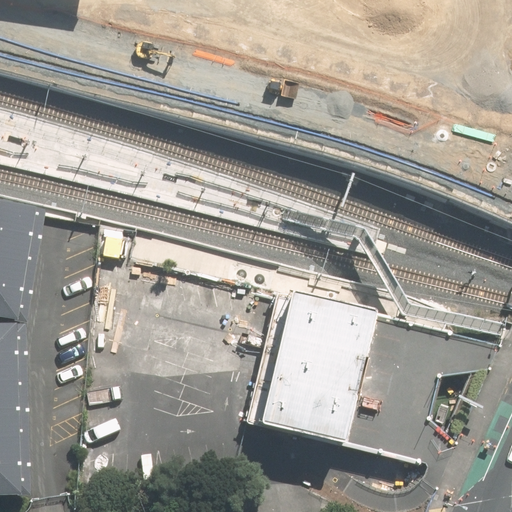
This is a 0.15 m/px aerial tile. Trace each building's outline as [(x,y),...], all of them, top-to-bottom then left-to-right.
[(0,0),(0,41),(45,50),(169,88),(257,129),(281,0),(280,0),(228,0),(227,7),(187,0),(0,0)] [(491,243),(511,196),(511,85),(510,84),(511,79),(511,71),(499,66),(502,59),(418,22),(348,180),(491,243)] [(0,223),(0,333),(11,336),(30,229),(0,223)] [(253,429),(339,449),(368,322),(370,316),(284,297),(253,429)] [(0,339),(0,508),(15,508),(11,339),(0,339)]
